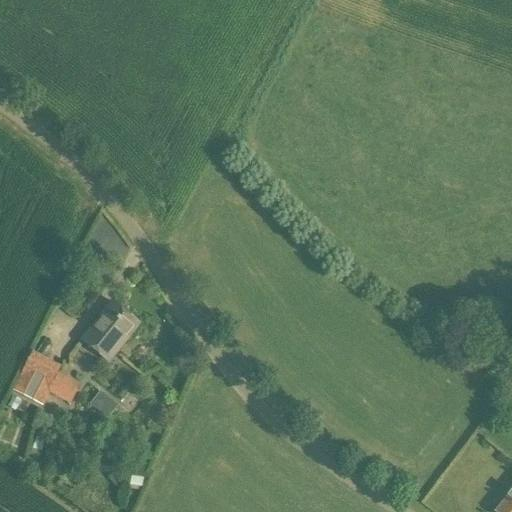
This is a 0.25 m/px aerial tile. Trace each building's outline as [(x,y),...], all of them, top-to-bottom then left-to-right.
[(141,325),(111,301),(79,341),(109,365),(141,325)] [(54,323),(60,307),(47,302),(41,318),(54,323)] [(440,339),(434,349),(448,357),(454,348),(440,339)] [(60,367),(32,353),(19,377),(20,378),(13,392),(40,406),(60,367)] [(72,405),(81,386),(57,374),(48,392),(72,405)] [(511,511),(511,492),(496,511),(511,511)]
